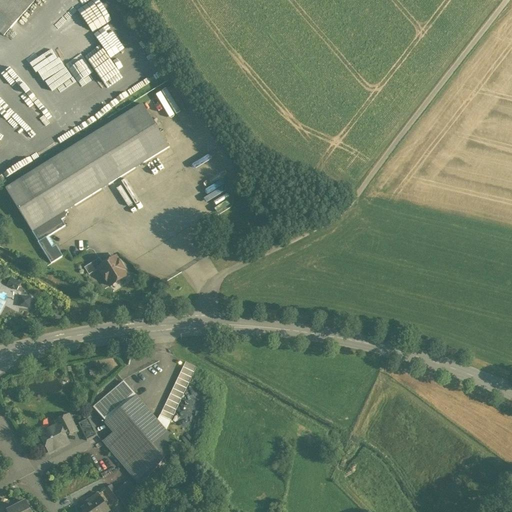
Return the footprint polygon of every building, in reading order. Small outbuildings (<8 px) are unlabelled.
[(0,0),(0,32),(4,36),(36,0),(0,0)] [(82,56),(68,33),(27,58),(38,76),(64,61),(84,94),(90,90),(136,63),(126,48),(127,47),(98,0),(93,0),(78,9),(99,45),(82,56)] [(164,92),(156,96),(164,115),(173,111),(164,92)] [(142,104),(6,189),(32,232),(33,232),(65,212),(169,147),(142,104)] [(55,246),(49,236),(66,226),(62,220),(66,218),(67,215),(65,212),(33,232),(32,232),(39,242),(38,243),(51,264),(63,257),(56,245),(55,246)] [(104,265),(99,268),(99,269),(110,286),(119,280),(118,279),(127,274),(117,257),(104,265)] [(100,258),(85,268),(89,275),(99,269),(99,268),(104,265),(100,258)] [(20,297),(19,312),(31,312),(32,297),(20,297)] [(106,422),(136,396),(125,382),(94,408),(106,422)] [(166,431),(136,396),(106,422),(114,432),(151,475),(177,444),(166,431)] [(68,416),(57,421),(58,424),(59,424),(66,437),(76,432),(68,416)] [(97,436),(89,420),(79,425),(87,441),(97,436)] [(58,424),(50,428),(50,431),(41,435),(50,453),(69,443),(66,437),(59,424),(58,424)] [(151,475),(114,432),(102,442),(141,487),(141,486),(151,475)] [(151,475),(141,486),(141,487),(145,491),(181,448),(177,444),(151,475)] [(125,484),(137,500),(141,495),(129,480),(125,484)] [(137,500),(125,484),(116,492),(121,500),(120,500),(128,511),(129,511),(137,501),(137,500)] [(116,492),(111,485),(105,489),(115,504),(120,500),(121,500),(116,492)] [(93,501),(81,509),(83,511),(107,511),(110,511),(98,494),(91,499),(93,501)] [(31,511),(26,502),(6,511),(31,511)]
